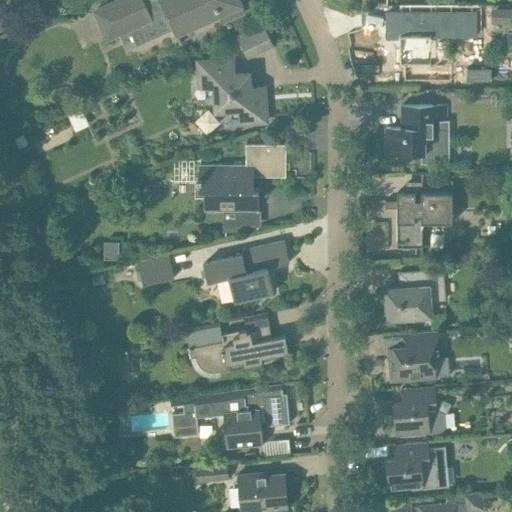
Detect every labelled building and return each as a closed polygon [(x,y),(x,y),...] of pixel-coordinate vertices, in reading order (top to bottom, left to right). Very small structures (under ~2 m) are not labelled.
[(244,11),(238,0),(117,0),(95,10),(107,37),(139,23),(147,40),(173,29),(175,33),(220,13),(223,21),(244,11)] [(511,8),(500,8),(500,17),(506,24),(511,23),(511,8)] [(477,13),(386,13),(386,37),(400,37),(400,66),(409,66),(409,81),(451,81),(451,69),(445,69),(442,65),(431,65),(431,35),(477,36),(477,13)] [(48,28),(45,21),(36,25),(39,32),(48,28)] [(273,46),(263,24),(237,36),(247,58),(273,46)] [(234,74),(233,60),(198,62),(200,87),(214,86),(216,110),(240,108),(241,123),(266,121),(264,86),(249,87),(248,73),(234,74)] [(439,129),(439,121),(447,121),(447,104),(401,105),(401,127),(386,127),(386,154),(424,154),(424,158),(446,158),(446,129),(439,129)] [(14,138),(19,148),(29,144),(24,133),(14,138)] [(286,144),(246,143),(245,164),(199,163),(198,189),(203,189),(203,210),(258,210),(259,176),(286,176),(286,144)] [(452,192),(397,192),(397,247),(421,247),(422,222),(452,222),(452,192)] [(289,262),(284,240),(265,244),(240,249),(241,253),(202,262),(206,280),(228,276),(234,301),(273,292),(268,267),(289,262)] [(104,242),(104,259),(119,259),(119,242),(104,242)] [(172,276),(167,251),(136,258),(141,283),(172,276)] [(443,297),(441,270),(414,272),(415,286),(385,288),(388,318),(430,315),(429,298),(443,297)] [(186,328),(190,347),(197,345),(199,357),(200,359),(201,359),(202,361),(205,363),(207,364),(208,365),(213,366),(218,366),(219,371),(263,362),(262,357),(289,351),(285,334),(272,337),(269,324),(221,334),(218,321),(186,328)] [(441,355),(439,330),(403,333),(404,347),(389,348),(391,379),(435,376),(434,356),(441,355)] [(283,393),(282,383),(193,395),(194,403),(170,406),(173,435),(198,432),(196,415),(223,413),(226,447),(263,444),(261,425),(289,423),(287,393),(283,393)] [(444,428),(443,413),(437,410),(435,386),(400,389),(402,402),(393,403),(396,435),(439,431),(444,428)] [(153,387),(143,389),(145,400),(154,399),(153,387)] [(395,458),(387,459),(390,491),(409,489),(423,488),(423,485),(439,484),(437,469),(447,468),(445,446),(429,448),(429,442),(419,443),(394,445),(395,458)] [(227,476),(226,461),(195,463),(196,480),(227,476)] [(240,511),(258,511),(272,511),(272,508),(288,507),(285,473),(265,475),(255,476),(255,472),(236,474),(240,511)] [(484,510),(482,492),(446,495),(447,503),(418,505),(418,511),(464,511),(465,511),(484,510)] [(411,506),(411,498),(390,500),(391,508),(411,506)]
